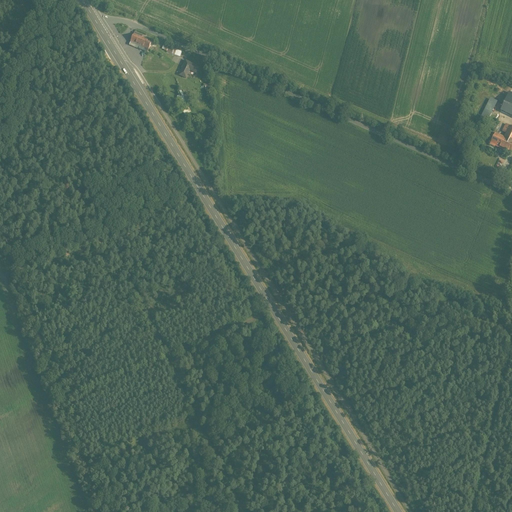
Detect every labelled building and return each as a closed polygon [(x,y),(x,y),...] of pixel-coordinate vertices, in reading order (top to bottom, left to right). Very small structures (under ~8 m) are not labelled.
[(152,43),(142,39),(143,36),(135,33),(131,42),(131,43),(130,45),(147,53),(152,43)] [(200,68),(186,62),(180,76),(186,79),(189,71),(197,74),(200,68)] [(187,106),(183,96),(180,98),(178,99),(182,108),(187,106)] [(489,98),(479,121),(486,124),(496,102),(489,98)] [(188,106),(182,109),(186,115),(191,112),(188,106)] [(511,127),(506,125),(503,131),(507,133),(504,138),(511,142),(511,127)] [(511,142),(504,138),(495,134),(490,145),(495,147),(495,146),(509,153),(511,147),(511,142)]
